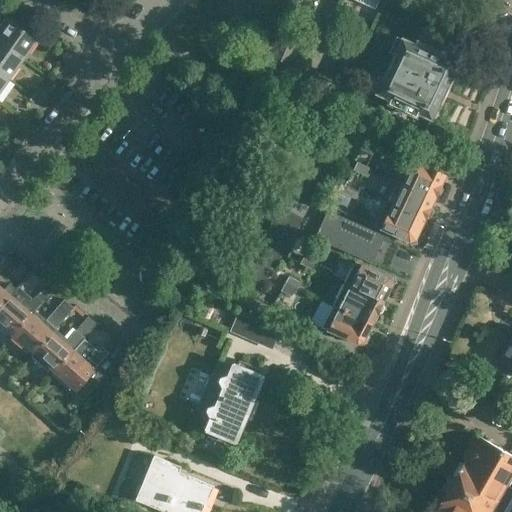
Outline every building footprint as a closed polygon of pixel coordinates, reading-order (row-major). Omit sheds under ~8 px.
[(353,0),(375,9),(379,0),(380,0),(381,0),(353,0)] [(12,16),(0,32),(0,43),(23,60),(37,41),(28,34),(31,30),(12,16)] [(305,47),(317,53),(327,31),(314,26),(305,47)] [(274,58),(287,63),(296,41),(284,36),(274,58)] [(418,114),(431,120),(457,65),(443,59),(445,55),(417,42),(415,46),(402,39),(393,58),(392,59),(386,74),(385,76),(384,79),(376,94),(390,101),(388,105),(416,118),(418,114)] [(0,72),(9,80),(23,60),(0,43),(0,72)] [(0,72),(0,92),(9,80),(0,72)] [(334,146),(352,157),(360,144),(341,133),(334,146)] [(363,141),(359,150),(369,155),(373,146),(363,141)] [(316,143),(310,154),(331,167),(337,156),(316,143)] [(310,154),(304,165),(325,177),(331,167),(310,154)] [(406,157),(395,180),(435,199),(436,196),(441,195),(443,191),(441,187),(446,175),(406,157)] [(372,170),(357,163),(353,170),(368,177),(372,170)] [(304,165),(298,175),(320,187),(325,177),(304,165)] [(298,175),(292,186),(313,198),(320,187),(298,175)] [(395,180),(384,203),(425,221),(426,218),(430,217),(432,214),(430,210),(435,199),(395,180)] [(360,193),(344,185),(340,193),(357,200),(360,193)] [(292,186),(286,195),(308,207),(313,198),(292,186)] [(286,195),(280,206),(302,218),(308,207),(286,195)] [(425,221),(384,203),(374,226),(410,243),(415,241),(425,221)] [(280,206),(275,216),(296,228),(302,218),(280,206)] [(317,238),(371,262),(383,237),(328,213),(317,238)] [(275,216),(269,227),(290,239),(296,228),(275,216)] [(269,227),(262,237),(284,249),(290,239),(269,227)] [(262,237),(257,248),(278,260),(284,249),(262,237)] [(257,248),(251,257),(272,270),(278,260),(257,248)] [(0,306),(11,295),(14,292),(13,291),(7,286),(4,289),(0,285),(0,263),(3,260),(0,256),(0,306)] [(300,264),(311,269),(315,261),(304,256),(300,264)] [(272,270),(251,258),(245,268),(267,280),(272,270)] [(355,262),(344,284),(385,302),(394,284),(392,278),(355,262)] [(240,277),(261,290),(267,280),(245,268),(240,277)] [(289,276),(285,283),(296,289),(299,282),(289,276)] [(291,297),(292,295),(296,289),(285,283),(281,291),(291,297)] [(344,284),(333,305),(374,323),(385,302),(344,284)] [(0,323),(12,335),(13,335),(32,314),(48,295),(41,289),(28,304),(24,307),(11,295),(0,306),(0,323)] [(34,353),(53,332),(73,309),(73,308),(64,300),(43,323),(32,314),(13,335),(11,337),(23,348),(26,346),(34,353)] [(374,323),(333,305),(322,327),(348,339),(362,345),(363,344),(367,343),(370,337),(368,334),(374,323)] [(231,333),(272,350),(280,331),(239,314),(231,333)] [(46,365),(55,372),(74,350),(96,323),(89,317),(66,343),(53,332),(34,353),(32,356),(44,367),(46,365)] [(511,340),(498,361),(511,369),(511,340)] [(74,350),(55,372),(53,374),(65,385),(67,382),(76,390),(80,387),(87,394),(103,376),(94,369),(98,365),(91,359),(88,363),(74,350)] [(256,395),(258,387),(257,384),(262,371),(240,362),(233,377),(222,382),(213,378),(200,408),(210,412),(214,422),(208,438),(230,447),(235,435),(240,433),(243,425),(241,422),(251,397),(256,395)] [(511,456),(482,440),(469,464),(508,485),(511,478),(511,456)] [(179,472),(181,467),(154,457),(136,501),(163,511),(203,511),(214,486),(179,472)] [(464,463),(451,486),(493,511),(508,485),(469,464),(468,465),(464,463)] [(494,511),(493,511),(451,486),(436,511),(494,511)]
